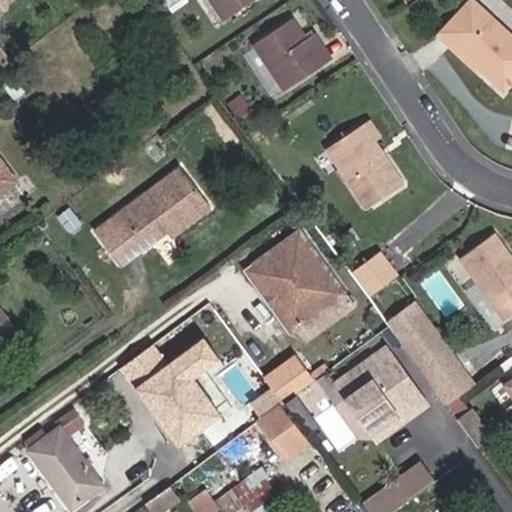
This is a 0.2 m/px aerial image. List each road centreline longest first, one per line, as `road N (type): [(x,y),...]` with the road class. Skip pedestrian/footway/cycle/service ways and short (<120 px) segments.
road 1 (unknown): [(0,447),(216,287),(259,304)]
road 2 (residential): [(367,0),(462,162),(511,191)]
